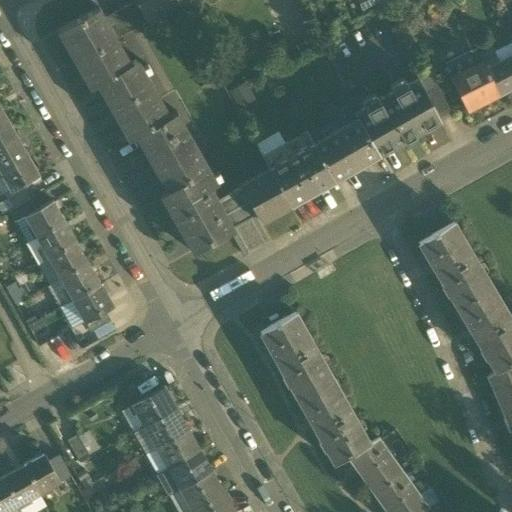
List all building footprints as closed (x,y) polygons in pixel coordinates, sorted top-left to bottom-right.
[(135,0),(136,1),(148,23),(166,13),(164,8),(176,1),(175,0),(135,0)] [(376,0),(357,0),(363,11),(379,3),(376,0)] [(114,37),(116,41),(148,23),(136,1),(105,18),(115,37),(114,37)] [(164,8),(166,13),(179,6),(176,1),(164,8)] [(127,140),(135,136),(169,116),(137,59),(125,66),(110,40),(114,37),(115,37),(105,18),(98,7),(56,31),(88,88),(96,84),(102,81),(105,85),(103,86),(107,93),(103,96),(127,140)] [(494,52),(499,62),(511,55),(511,47),(510,43),(494,52)] [(446,64),(453,77),(478,64),(472,51),(446,64)] [(500,67),(488,73),(499,94),(511,87),(511,55),(499,62),(498,63),(500,67)] [(467,110),(499,94),(488,73),(486,69),(482,62),(478,64),(453,77),(451,78),(467,110)] [(498,63),(486,69),(488,73),(500,67),(498,63)] [(417,77),(405,84),(427,127),(439,120),(424,91),(417,77)] [(96,84),(103,96),(107,93),(103,86),(105,85),(102,81),(96,84)] [(246,83),(229,92),(239,110),(255,101),(246,83)] [(354,113),(357,119),(378,155),(403,141),(404,142),(416,136),(415,134),(427,127),(405,84),(356,112),(354,113)] [(424,91),(439,120),(452,114),(437,84),(424,91)] [(0,128),(8,123),(0,108),(0,128)] [(177,112),(169,116),(135,136),(166,191),(164,191),(169,200),(171,200),(174,204),(167,208),(193,253),(235,229),(233,226),(217,198),(203,173),(204,172),(188,144),(194,141),(177,112)] [(333,180),(378,155),(357,119),(313,144),(312,145),(333,181),(333,180)] [(0,128),(0,171),(1,174),(29,158),(8,123),(0,128)] [(255,144),(262,156),(285,144),(278,131),(255,144)] [(312,145),(313,144),(306,132),(285,144),(262,156),(269,169),(312,145)] [(287,200),(289,205),(333,181),(312,145),(269,169),(287,200)] [(38,176),(29,158),(1,174),(11,191),(23,184),(38,176)] [(269,169),(240,185),(256,214),(260,221),(276,213),(273,208),(287,200),(269,169)] [(0,195),(1,197),(11,191),(1,174),(0,174),(0,195)] [(23,184),(11,191),(13,195),(25,188),(23,184)] [(240,185),(217,198),(233,226),(256,214),(240,185)] [(7,198),(13,209),(34,197),(27,187),(25,188),(13,195),(7,198)] [(160,194),(167,208),(174,204),(171,200),(169,200),(164,191),(160,194)] [(39,207),(34,197),(13,209),(18,219),(24,216),(39,207)] [(0,210),(2,215),(13,209),(7,198),(0,202),(0,210)] [(24,216),(37,237),(65,221),(53,200),(39,207),(24,216)] [(273,208),(276,213),(289,205),(287,200),(273,208)] [(38,264),(49,258),(76,242),(65,221),(37,237),(39,241),(28,247),(38,264)] [(488,358),(496,371),(511,361),(511,321),(452,222),(418,242),(443,283),(441,285),(447,295),(450,294),(482,347),(479,349),(485,359),(488,358)] [(39,241),(37,237),(26,243),(28,247),(39,241)] [(49,258),(60,279),(88,263),(76,242),(49,258)] [(60,279),(72,300),(100,284),(88,263),(60,279)] [(2,290),(12,307),(26,299),(20,287),(17,289),(14,283),(2,290)] [(112,306),(100,284),(72,300),(84,321),(104,310),(112,306)] [(84,321),(90,332),(110,320),(104,310),(84,321)] [(334,463),(346,456),(368,443),(294,312),(260,332),(284,374),(281,375),(288,386),(290,385),(321,439),(318,440),(324,451),(327,449),(334,463)] [(64,334),(40,345),(50,367),(73,356),(64,334)] [(511,361),(496,371),(486,376),(487,377),(488,377),(494,374),(501,390),(495,392),(493,393),(494,394),(495,393),(505,414),(503,415),(504,416),(505,416),(511,413),(511,415),(511,430),(511,431),(510,432),(511,433),(511,432),(511,361)] [(488,377),(495,392),(501,390),(494,374),(488,377)] [(144,426),(148,423),(174,408),(163,388),(164,388),(163,386),(136,402),(141,410),(136,413),(144,426)] [(132,404),(136,413),(141,410),(136,402),(132,404)] [(132,432),(144,426),(136,413),(132,404),(120,411),(132,432)] [(186,429),(174,408),(148,423),(153,432),(149,434),(156,447),(160,444),(186,429)] [(144,426),(149,434),(153,432),(148,423),(144,426)] [(144,453),(156,447),(149,434),(144,426),(132,432),(144,453)] [(198,450),(186,429),(160,444),(165,452),(160,455),(168,468),(172,465),(198,450)] [(77,436),(87,454),(88,455),(99,449),(88,430),(77,436)] [(67,441),(77,460),(87,454),(77,436),(77,435),(67,441)] [(379,437),(368,443),(346,456),(347,457),(348,456),(354,453),(365,469),(360,473),(359,473),(359,474),(361,474),(374,492),(373,493),(374,494),(375,493),(380,490),(390,503),(385,507),(383,508),(384,509),(385,508),(388,511),(421,511),(429,507),(428,506),(427,507),(378,439),(379,438),(379,437)] [(156,447),(160,455),(165,452),(160,444),(156,447)] [(156,447),(144,453),(156,474),(168,468),(160,455),(156,447)] [(210,472),(198,450),(172,465),(176,474),(172,476),(180,489),(184,487),(210,472)] [(348,456),(360,473),(365,469),(354,453),(348,456)] [(44,454),(23,466),(39,494),(60,482),(48,460),(44,454)] [(48,460),(60,482),(71,476),(59,455),(48,460)] [(39,494),(23,466),(23,465),(2,477),(18,506),(39,494)] [(168,468),(172,476),(176,474),(172,465),(168,468)] [(168,468),(156,474),(168,495),(180,489),(172,476),(168,468)] [(222,493),(210,472),(184,487),(188,494),(184,497),(191,510),(196,507),(222,493)] [(0,511),(7,511),(18,506),(2,477),(0,478),(0,511)] [(180,489),(184,497),(188,494),(184,487),(180,489)] [(180,489),(168,495),(177,511),(187,511),(191,510),(184,497),(180,489)] [(375,493),(385,507),(390,503),(380,490),(375,493)] [(232,511),(222,493),(196,507),(198,511),(232,511)] [(18,506),(21,511),(36,511),(46,507),(39,494),(18,506)]
